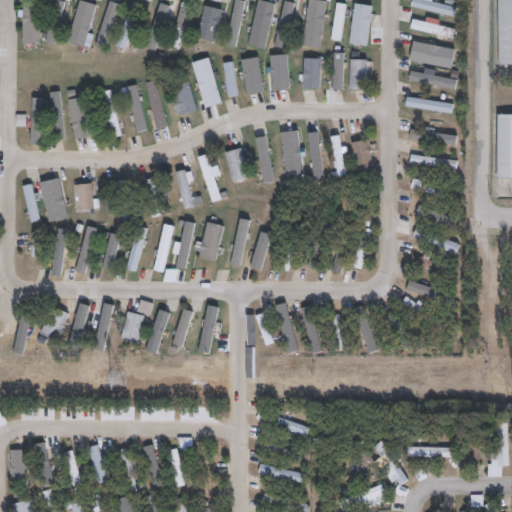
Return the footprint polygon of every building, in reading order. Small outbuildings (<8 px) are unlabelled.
[(79,0),(96,5),(83,47),(65,42),(79,0)] [(237,46),(245,0),(243,0),(235,0),(227,44),(237,46)] [(420,0),(456,9),(454,17),(410,7),(411,0),(420,0)] [(511,0),(511,65),(498,65),(497,0),(511,0)] [(40,44),(22,44),(21,1),(40,1),(40,44)] [(372,3),(369,42),(350,40),(353,2),(372,3)] [(142,17),(139,24),(136,23),(127,50),(133,52),(131,57),(124,54),(126,51),(115,47),(112,54),(105,51),(108,43),(115,46),(131,3),(141,6),(137,16),(142,17)] [(192,11),(190,18),(187,17),(178,51),(169,48),(181,3),(189,5),(187,10),(192,11)] [(458,51),(454,68),(408,58),(412,40),(458,51)] [(322,59),(321,90),(302,89),(303,59),(322,59)] [(367,60),(366,90),(348,90),(349,60),(367,60)] [(196,111),(180,116),(171,87),(188,82),(196,111)] [(123,136),(113,139),(99,94),(109,91),(123,136)] [(44,97),(33,97),(33,145),(44,145),(44,97)] [(15,113),(25,113),(25,125),(15,125),(15,113)] [(511,180),(496,180),(496,115),(511,115),(511,180)] [(304,178),(286,181),(279,133),(297,131),(304,178)] [(346,177),(338,178),(330,138),(339,136),(346,177)] [(374,170),(356,174),(350,145),(367,141),(374,170)] [(248,179),(232,183),(224,154),(239,150),(248,179)] [(222,200),(211,204),(196,159),(207,156),(222,200)] [(199,207),(189,209),(180,172),(190,170),(199,207)] [(39,182),(58,177),(67,216),(48,221),(39,182)] [(164,217),(156,218),(151,180),(159,179),(164,217)] [(447,190),(444,198),(411,189),(413,180),(447,190)] [(129,222),(122,223),(117,183),(124,182),(129,222)] [(21,185),(30,183),(39,219),(30,221),(21,185)] [(94,210),(76,212),(73,187),(90,184),(94,210)] [(223,227),(214,262),(199,258),(200,253),(195,252),(198,240),(202,241),(206,223),(223,227)] [(165,272),(176,226),(165,224),(154,269),(165,272)] [(304,229),(287,272),(277,267),(295,225),(304,229)] [(354,229),(342,275),(331,272),(343,226),(354,229)] [(459,245),(455,254),(413,237),(416,227),(459,245)] [(96,231),(84,275),(74,272),(86,228),(96,231)] [(39,258),(31,258),(32,233),(39,233),(39,258)] [(445,325),(439,333),(403,304),(409,297),(445,325)] [(69,314),(57,341),(39,333),(52,306),(69,314)] [(93,311),(85,338),(68,332),(76,306),(93,311)] [(143,315),(136,342),(119,338),(127,310),(143,315)] [(374,348),(366,349),(361,312),(369,310),(374,348)] [(416,341),(405,348),(386,317),(397,310),(416,341)] [(321,344),(313,347),(298,316),(307,312),(321,344)] [(275,343),(265,347),(255,317),(264,314),(275,343)] [(349,348),(341,349),(336,317),(345,315),(349,348)] [(315,428),(312,438),(261,421),(264,411),(315,428)] [(502,475),(487,476),(487,464),(492,464),(491,450),(498,450),(497,422),(507,422),(509,466),(502,466),(502,475)] [(393,453),(372,473),(359,459),(380,439),(393,453)] [(286,444),(285,448),(303,453),(300,461),(270,452),(272,444),(276,445),(277,441),(286,444)] [(393,487),(404,482),(387,441),(375,446),(393,487)] [(444,447),(443,458),(408,456),(408,446),(444,447)] [(28,479),(9,479),(9,449),(28,449),(28,479)] [(135,489),(126,491),(118,451),(126,449),(135,489)] [(190,486),(181,488),(172,451),(181,449),(190,486)] [(87,485),(78,488),(68,453),(77,451),(87,485)] [(219,489),(211,491),(202,460),(210,457),(219,489)] [(302,474),(300,482),(258,472),(260,463),(302,474)] [(385,493),(342,511),(338,501),(381,484),(385,493)] [(62,511),(53,511),(47,493),(55,490),(62,511)] [(159,511),(149,511),(145,495),(155,492),(159,511)] [(309,506),(307,511),(300,511),(263,500),(265,492),(309,506)] [(111,511),(103,511),(98,497),(105,494),(111,511)] [(484,506),(483,494),(472,495),(472,507),(484,506)] [(186,511),(176,511),(174,499),(183,497),(186,511)] [(492,501),(498,511),(486,511),(483,506),(492,501)]
